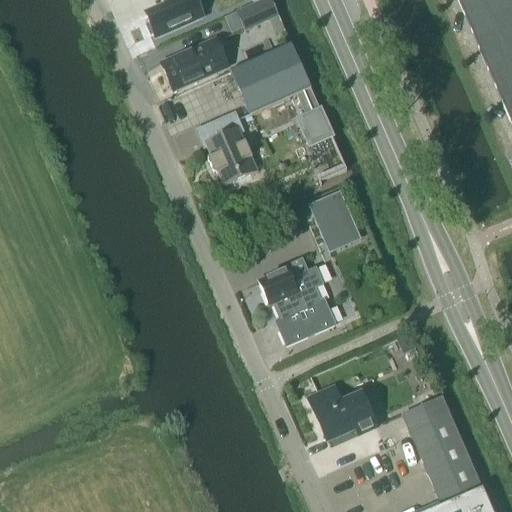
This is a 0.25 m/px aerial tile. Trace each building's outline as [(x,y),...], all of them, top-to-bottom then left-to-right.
[(158,0),(162,10),(144,18),(148,26),(145,27),(149,37),(150,38),(153,37),(155,41),(203,20),(194,2),(197,0),(158,0)] [(267,0),(255,5),(236,14),(244,33),(276,20),(277,19),(268,0),(267,0)] [(511,0),(455,0),(511,130),(511,0)] [(204,47),(160,66),(172,94),(216,75),(227,70),(214,42),(204,47)] [(290,46),(229,73),(249,118),(296,97),(306,120),(302,122),(311,144),(329,136),(320,115),(309,91),(310,91),(290,46)] [(223,189),(257,174),(251,160),(244,144),(240,136),(243,134),(234,114),(218,122),(224,136),(203,145),(209,159),(206,160),(213,176),(216,174),(223,189)] [(354,230),(338,194),(306,208),(321,244),(354,230)] [(274,277),(258,284),(268,308),(272,306),(279,322),(275,324),(286,349),(334,328),(323,303),(319,305),(313,290),(321,286),(314,271),(306,275),(301,263),(273,274),(274,277)] [(408,337),(396,343),(400,353),(406,355),(414,351),(408,337)] [(361,398),(339,407),(333,391),(309,401),(325,441),(354,429),(357,436),(374,429),(361,398)] [(440,509),(432,511),(491,511),(441,398),(433,402),(399,417),(440,509)]
